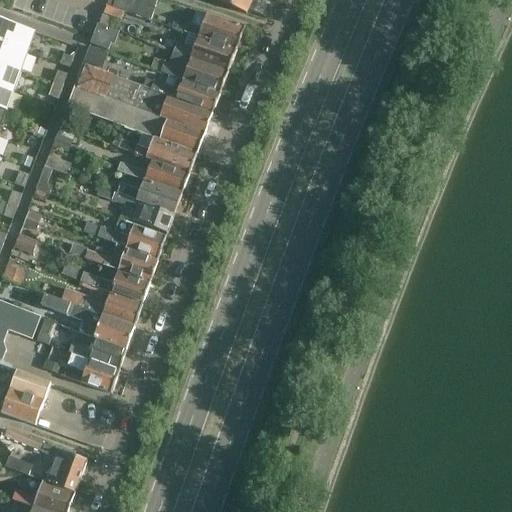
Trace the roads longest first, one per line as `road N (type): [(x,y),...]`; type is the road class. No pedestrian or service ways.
road 1 (residential): [(100,511),(303,0)]
road 2 (primary): [(201,511),(399,0)]
road 3 (primary): [(354,0),(162,511)]
